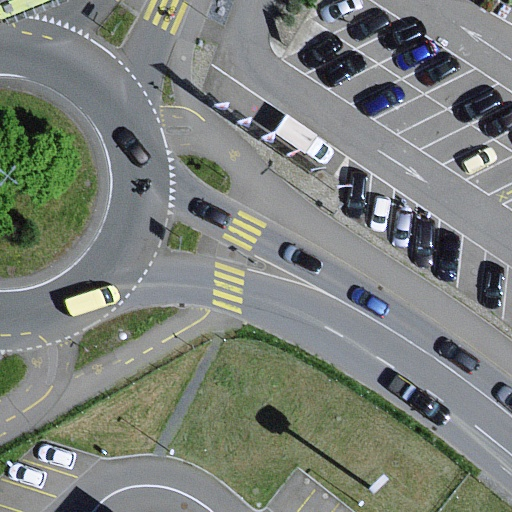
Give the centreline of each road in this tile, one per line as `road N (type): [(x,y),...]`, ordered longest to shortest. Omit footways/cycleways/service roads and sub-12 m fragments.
road 1 (tertiary): [(397,331),(322,273),(146,175)]
road 2 (tertiary): [(118,272),(217,281),(397,331)]
road 3 (tertiary): [(397,331),(511,418)]
road 4 (tertiary): [(0,327),(74,310),(118,272)]
road 5 (tertiary): [(132,124),(166,0)]
